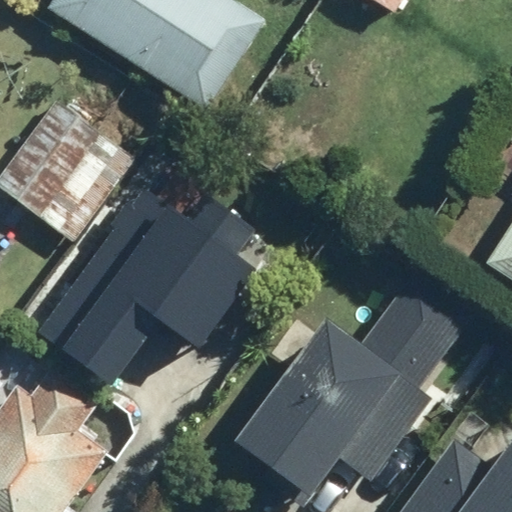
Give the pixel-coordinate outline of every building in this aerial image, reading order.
[(200,121),(261,28),(218,0),(56,0),(44,19),(200,121)] [(472,0),(442,0),(460,15),(472,0)] [(129,168),(52,112),(0,182),(0,198),(69,249),(129,168)] [(101,401),(147,341),(186,372),(254,283),(141,197),(27,346),(101,401)] [(511,222),(478,274),(511,296),(511,222)] [(417,396),(453,346),(393,303),(349,364),(319,340),(226,459),(294,511),(306,511),(340,468),(365,487),(429,406),(417,396)] [(14,392),(0,411),(0,511),(64,511),(101,461),(69,439),(90,410),(43,377),(26,401),(14,392)] [(511,511),(511,431),(485,473),(445,444),(395,511),(511,511)]
